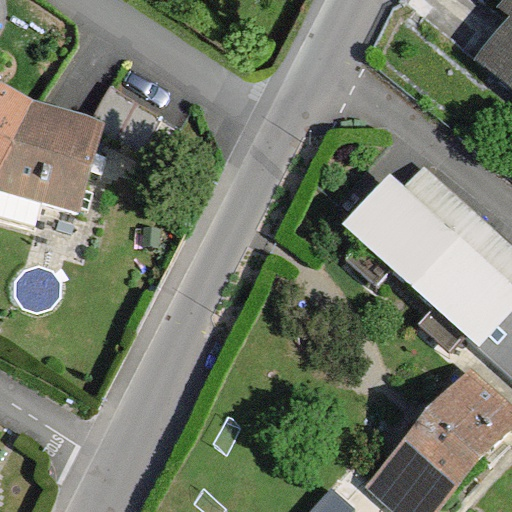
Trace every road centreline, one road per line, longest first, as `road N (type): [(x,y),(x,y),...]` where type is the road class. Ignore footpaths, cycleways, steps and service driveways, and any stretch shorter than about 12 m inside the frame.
road 1 (residential): [(105,511),(295,135)]
road 2 (residential): [(97,0),(295,135)]
road 3 (residential): [(295,135),(361,0)]
